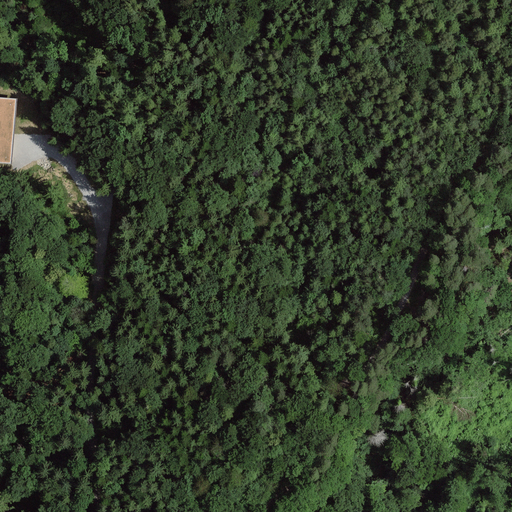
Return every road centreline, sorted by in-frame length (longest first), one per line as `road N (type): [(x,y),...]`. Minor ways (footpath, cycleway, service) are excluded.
road 1 (track): [(207,0),(146,95),(111,203),(98,298),(104,511)]
road 2 (track): [(511,115),(458,180),(405,301),(332,392),(324,431),(303,466),(248,511)]
road 3 (track): [(107,231),(68,162),(48,146),(26,147)]
